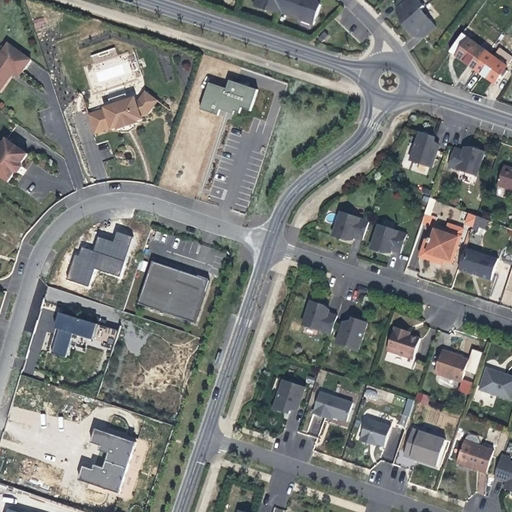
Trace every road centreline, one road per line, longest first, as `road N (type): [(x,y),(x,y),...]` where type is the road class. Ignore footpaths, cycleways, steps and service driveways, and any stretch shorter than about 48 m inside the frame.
road 1 (residential): [(0,375),(38,249),(59,223),(99,204),(137,201),(270,246)]
road 2 (residential): [(270,246),(511,325)]
road 3 (tertiary): [(368,74),(141,0)]
road 4 (residential): [(204,441),(429,511)]
road 5 (residential): [(270,246),(204,441)]
road 6 (residential): [(382,103),(356,145),(288,198),(270,246)]
